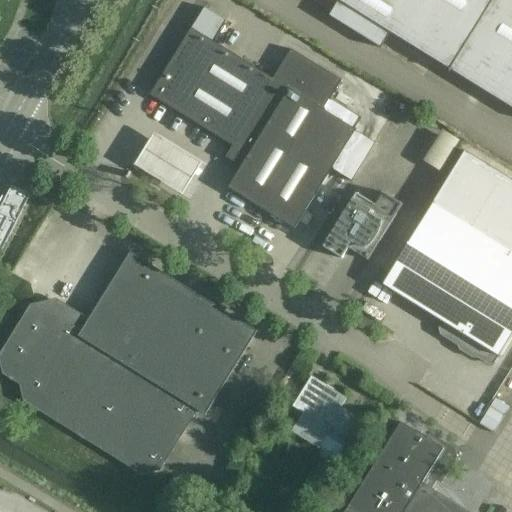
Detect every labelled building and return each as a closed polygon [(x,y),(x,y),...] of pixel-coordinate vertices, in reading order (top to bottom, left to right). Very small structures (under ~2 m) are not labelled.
[(511,0),(337,0),(348,6),(339,21),(375,44),(384,29),(511,108),(511,0)] [(228,188),(295,230),(306,212),(327,178),(357,130),(324,110),(342,81),(291,50),(273,79),(192,29),(150,95),(233,146),(226,157),(242,167),(228,188)] [(425,160),(442,171),(462,141),(444,130),(425,160)] [(434,205),(384,285),(445,323),(440,330),(442,334),(463,347),(463,350),(472,355),(475,354),(489,364),(495,362),(499,356),(511,335),(511,180),(466,152),(434,205)] [(3,197),(0,201),(0,248),(3,250),(31,196),(28,195),(12,187),(6,198),(3,197)] [(356,192),(321,249),(340,260),(346,250),(368,262),(402,209),(381,196),(376,205),(356,192)] [(312,216),(306,212),(300,222),(306,226),(312,216)] [(25,401),(143,474),(160,470),(197,410),(205,416),(257,332),(131,254),(89,321),(57,301),(32,306),(0,357),(4,374),(21,384),(25,401)] [(328,437),(348,449),(365,422),(342,408),(347,399),(312,377),(293,407),(304,413),(292,432),(320,449),(328,437)] [(470,511),(424,483),(445,450),(402,423),(346,511),(470,511)]
